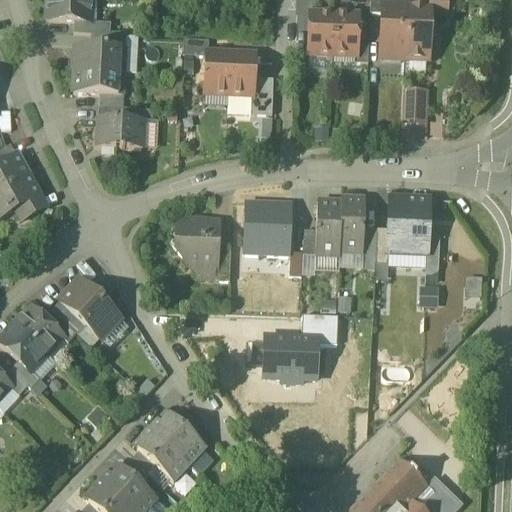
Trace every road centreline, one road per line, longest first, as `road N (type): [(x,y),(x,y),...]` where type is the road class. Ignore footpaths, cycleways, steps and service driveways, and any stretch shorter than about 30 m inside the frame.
road 1 (residential): [(100,226),(3,0)]
road 2 (residential): [(511,171),(280,167)]
road 3 (residential): [(50,511),(183,368)]
road 4 (residential): [(280,167),(140,206),(100,226)]
road 5 (residential): [(290,511),(183,368)]
road 6 (residential): [(280,167),(286,0)]
road 7 (residential): [(183,368),(100,226)]
road 8 (residential): [(100,226),(0,303)]
